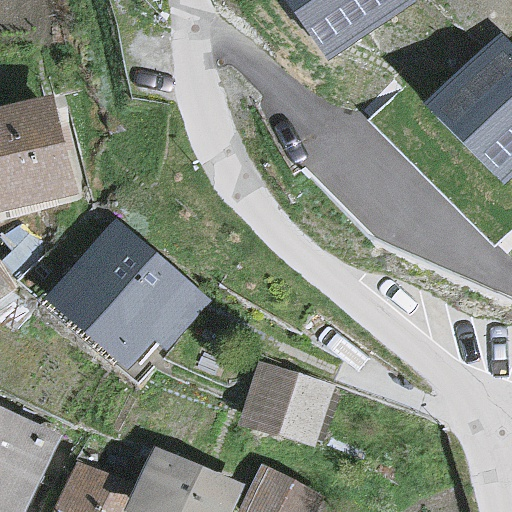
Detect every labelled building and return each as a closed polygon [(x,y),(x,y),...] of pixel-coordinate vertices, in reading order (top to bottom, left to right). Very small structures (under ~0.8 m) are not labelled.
[(299,0),(332,45),(396,0),(299,0)] [(511,165),(511,53),(500,41),(438,102),(506,171),(511,165)] [(48,112),(0,125),(0,231),(76,211),(48,112)] [(114,233),(47,311),(140,391),(208,312),(114,233)] [(335,390),(257,369),(238,439),(315,460),(335,390)] [(27,511),(58,443),(0,417),(0,511),(27,511)] [(135,485),(124,510),(128,511),(232,511),(245,484),(154,444),(135,485)] [(78,459),(53,511),(128,511),(124,510),(135,485),(78,459)] [(315,511),(325,493),(263,462),(237,511),(315,511)]
